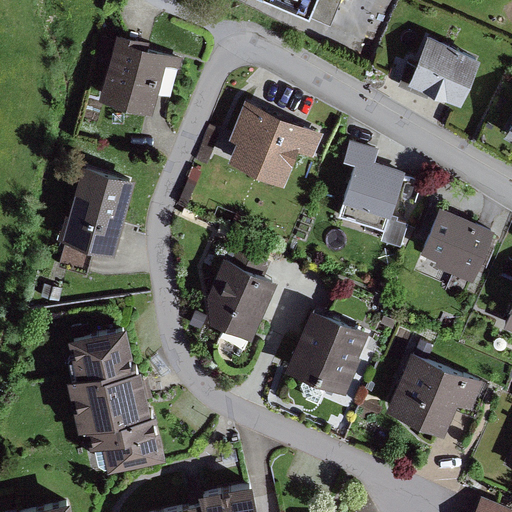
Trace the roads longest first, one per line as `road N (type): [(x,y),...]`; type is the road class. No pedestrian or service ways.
road 1 (residential): [(253,46),(230,51),(218,64),(159,226),(184,370),(223,403),(372,475),(406,511)]
road 2 (residential): [(253,46),(511,194)]
